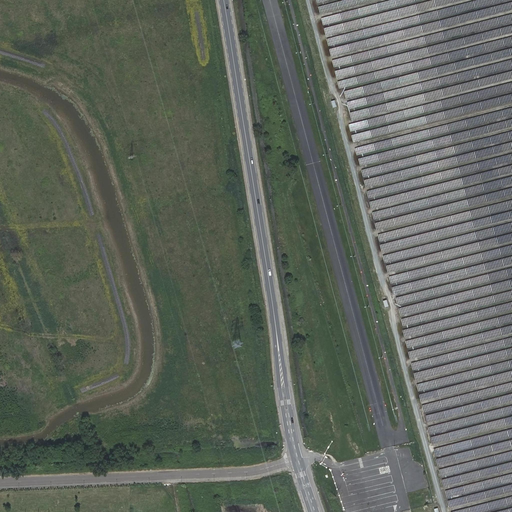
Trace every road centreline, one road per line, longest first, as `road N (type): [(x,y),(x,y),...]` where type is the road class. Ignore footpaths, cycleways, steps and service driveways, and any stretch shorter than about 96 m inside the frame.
road 1 (track): [(309,0),(444,511)]
road 2 (secondary): [(314,511),(292,445),(224,0)]
road 3 (track): [(511,12),(325,60)]
road 4 (track): [(511,35),(330,81)]
road 5 (track): [(511,57),(336,102)]
road 6 (track): [(511,80),(342,124)]
road 7 (track): [(347,145),(511,103)]
road 8 (track): [(511,128),(353,168)]
road 9 (track): [(511,151),(359,190)]
road 10 (track): [(470,0),(319,38)]
road 11 (track): [(511,174),(365,212)]
road 12 (track): [(370,233),(511,197)]
road 13 (track): [(376,255),(511,220)]
road 14 (track): [(382,276),(511,242)]
road 15 (track): [(511,266),(387,297)]
road 16 (track): [(393,318),(511,288)]
